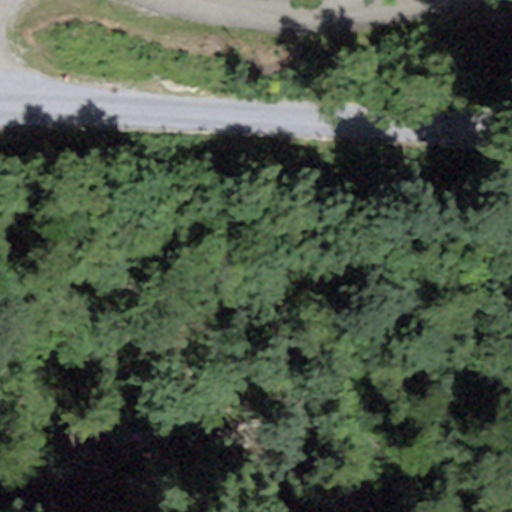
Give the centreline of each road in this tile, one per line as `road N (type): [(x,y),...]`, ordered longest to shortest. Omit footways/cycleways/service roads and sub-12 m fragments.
road 1 (unclassified): [(0,107),(511,134)]
road 2 (unclassified): [(194,0),(247,16),(329,21),(444,0)]
